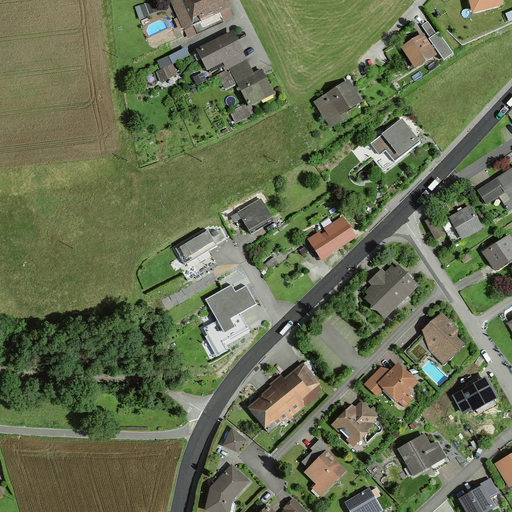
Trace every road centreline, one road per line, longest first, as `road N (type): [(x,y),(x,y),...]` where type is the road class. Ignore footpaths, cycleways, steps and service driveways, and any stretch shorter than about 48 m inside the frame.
road 1 (tertiary): [(399,213),(232,382),(190,458),(178,511)]
road 2 (residential): [(446,290),(262,474)]
